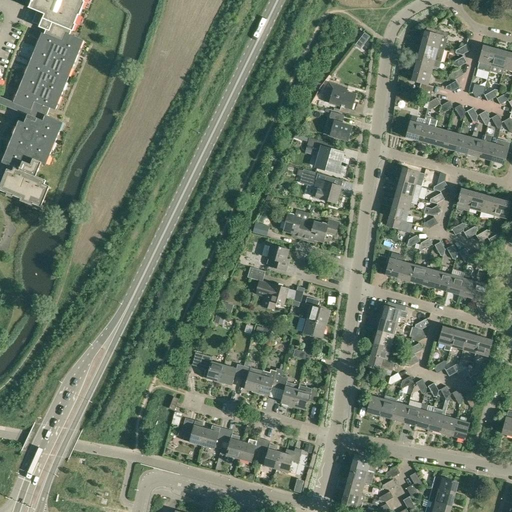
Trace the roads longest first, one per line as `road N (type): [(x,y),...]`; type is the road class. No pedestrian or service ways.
road 1 (primary): [(277,0),(137,291)]
road 2 (primary): [(137,291),(67,387),(16,511)]
road 3 (primary): [(38,511),(137,291)]
road 4 (residential): [(511,471),(334,435)]
road 5 (residential): [(374,150),(390,33),(400,17),(435,0)]
road 6 (residential): [(334,435),(188,403)]
road 7 (secondary): [(285,511),(161,477),(144,483)]
road 8 (residential): [(334,435),(354,290)]
road 9 (residential): [(354,290),(295,274),(301,250),(358,265)]
road 10 (residential): [(491,324),(354,286)]
road 11 (residential): [(374,150),(511,180)]
